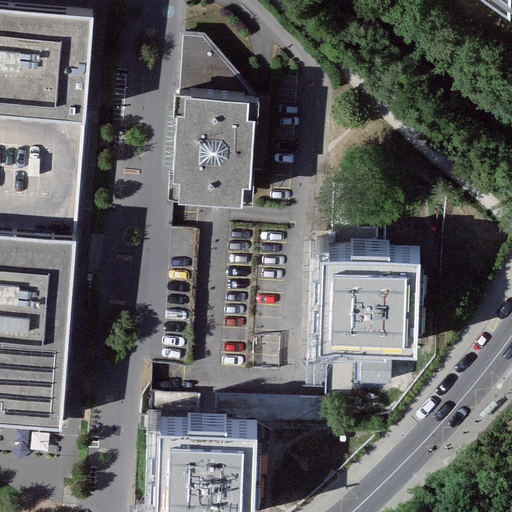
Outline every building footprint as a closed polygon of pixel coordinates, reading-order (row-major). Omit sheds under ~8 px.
[(0,0),(0,101),(92,109),(98,0),(0,0)] [(263,92),(257,92),(203,30),(182,28),(172,189),(250,194),(252,169),(266,171),(271,92),(263,92)] [(92,109),(0,101),(0,220),(83,226),(84,211),(92,109)] [(0,410),(2,410),(2,418),(68,422),(81,250),(83,226),(0,220),(0,410)] [(417,342),(419,248),(323,244),(318,338),(327,338),(417,342)] [(250,511),(253,421),(157,419),(154,511),(250,511)]
